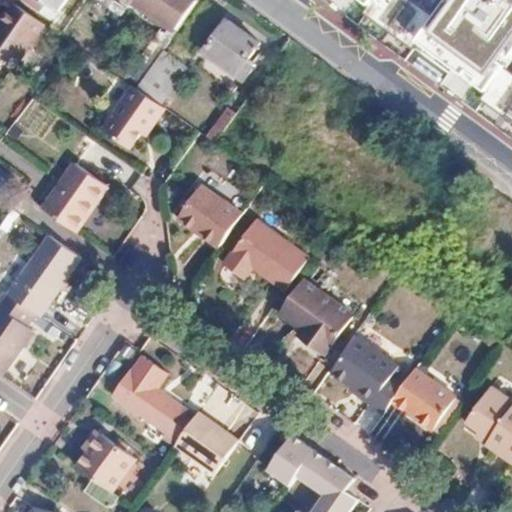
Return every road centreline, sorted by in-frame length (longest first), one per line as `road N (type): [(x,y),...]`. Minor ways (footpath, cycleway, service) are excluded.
road 1 (residential): [(399,490),(124,300),(40,422)]
road 2 (tertiary): [(270,0),(511,175)]
